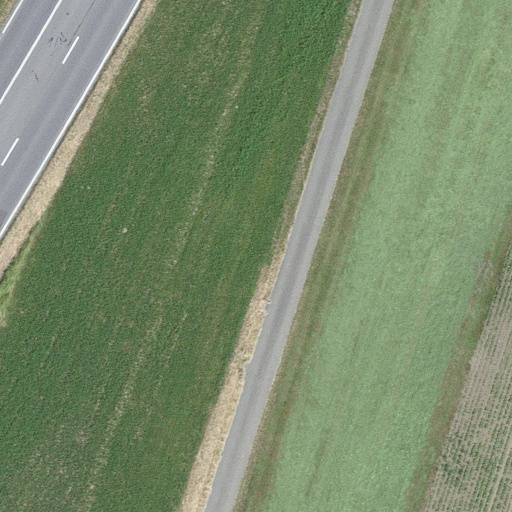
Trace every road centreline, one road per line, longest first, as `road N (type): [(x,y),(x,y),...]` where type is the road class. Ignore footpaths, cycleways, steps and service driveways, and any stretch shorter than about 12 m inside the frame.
road 1 (track): [(379,0),(217,511)]
road 2 (primary): [(81,0),(0,138)]
